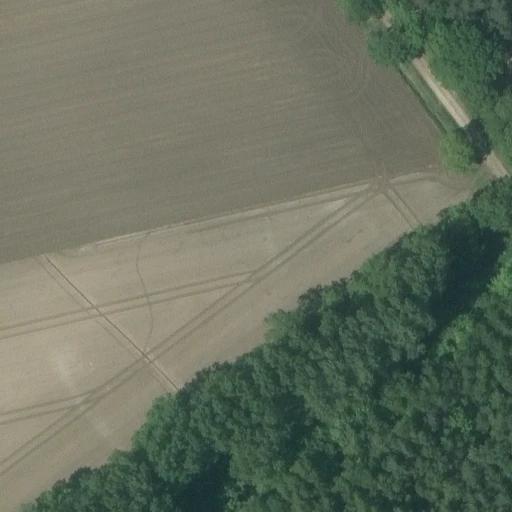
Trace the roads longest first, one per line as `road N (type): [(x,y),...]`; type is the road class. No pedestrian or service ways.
road 1 (track): [(511,266),(176,511)]
road 2 (track): [(508,188),(371,0)]
